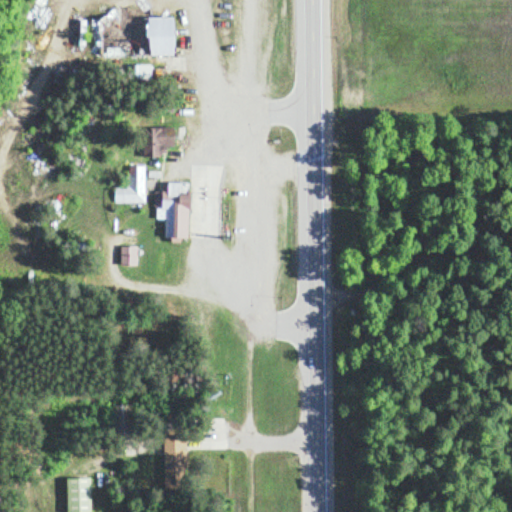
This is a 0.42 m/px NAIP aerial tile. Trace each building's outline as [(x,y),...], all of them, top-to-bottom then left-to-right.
[(96,14),(96,53),(171,52),(170,13),(96,14)] [(133,62),(132,80),(148,80),(149,63),(133,62)] [(159,155),(159,126),(141,126),(141,155),(159,155)] [(126,162),(126,169),(119,169),(119,183),(111,183),(111,199),(142,199),(142,162),(126,162)] [(152,187),(152,205),(153,205),(153,216),(162,216),(161,234),(185,234),(186,179),(165,179),(165,187),(152,187)] [(117,242),(117,262),(134,262),(134,243),(117,242)] [(161,433),(161,487),(183,487),(183,433),(161,433)] [(64,476),(64,511),(87,511),(87,476),(64,476)]
